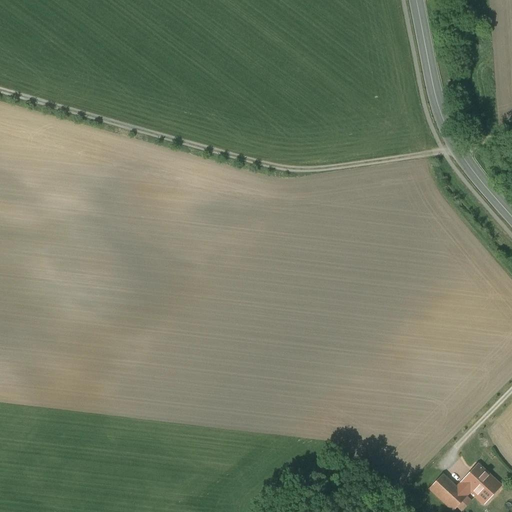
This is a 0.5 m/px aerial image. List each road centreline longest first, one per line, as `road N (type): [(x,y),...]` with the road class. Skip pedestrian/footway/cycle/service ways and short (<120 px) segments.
road 1 (track): [(458,151),(330,168),(262,166),(0,91)]
road 2 (tertiary): [(414,0),(442,118),(511,219)]
